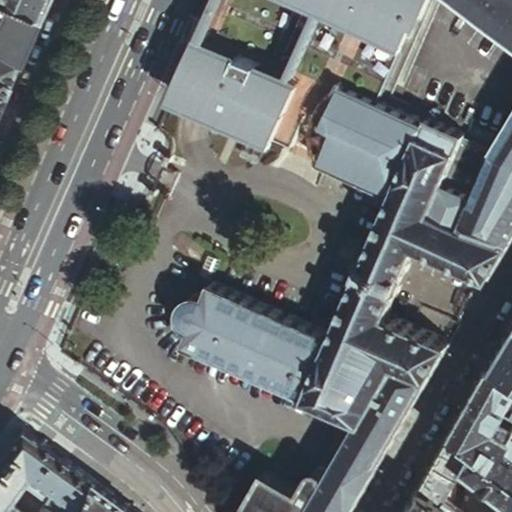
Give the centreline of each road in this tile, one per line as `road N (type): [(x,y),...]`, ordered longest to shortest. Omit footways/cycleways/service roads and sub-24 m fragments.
road 1 (primary): [(148,0),(0,337)]
road 2 (residential): [(511,292),(383,511)]
road 3 (residential): [(0,369),(79,415),(171,486),(190,511)]
